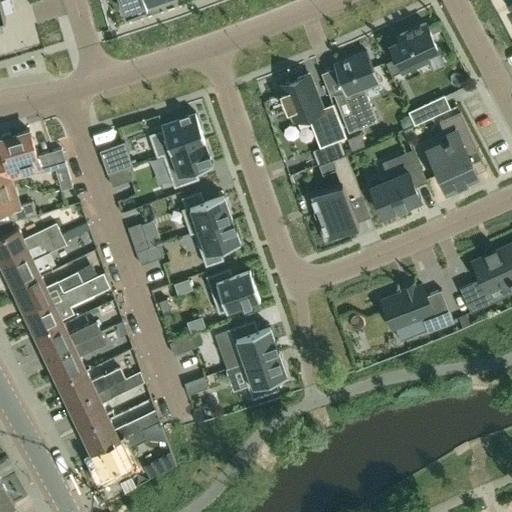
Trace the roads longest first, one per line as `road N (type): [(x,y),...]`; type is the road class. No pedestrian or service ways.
road 1 (residential): [(511,197),(310,281),(294,278),(210,48)]
road 2 (tertiary): [(69,511),(0,384)]
road 3 (residential): [(210,48),(330,0)]
road 4 (residential): [(455,0),(511,106)]
